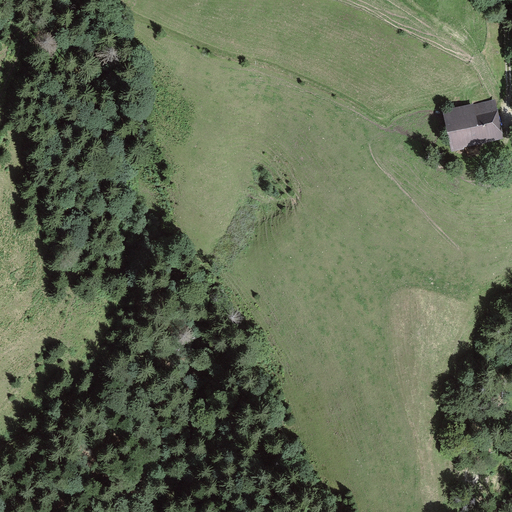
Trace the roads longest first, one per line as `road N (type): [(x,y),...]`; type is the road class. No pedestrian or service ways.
road 1 (track): [(98,0),(307,77),(461,156),(498,144),(511,106)]
road 2 (track): [(0,132),(44,33),(70,0)]
